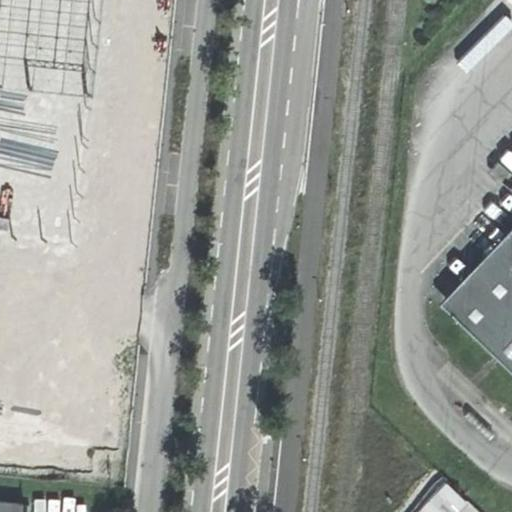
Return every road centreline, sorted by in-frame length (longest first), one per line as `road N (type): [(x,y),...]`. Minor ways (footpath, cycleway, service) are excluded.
road 1 (unclassified): [(241,304),(295,179),(312,0)]
road 2 (secondary): [(275,0),(241,304)]
road 3 (secondary): [(241,304),(219,511)]
